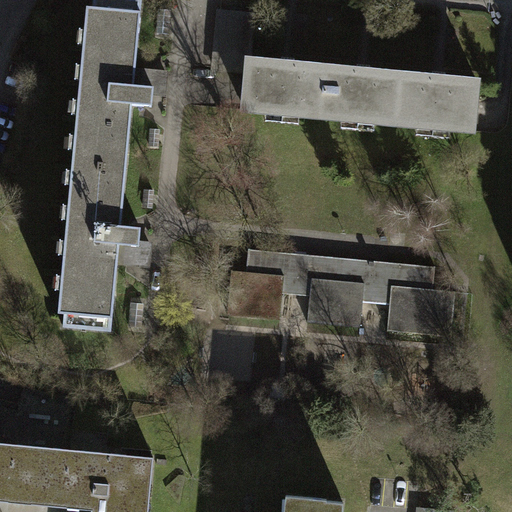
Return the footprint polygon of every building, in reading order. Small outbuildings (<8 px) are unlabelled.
[(138,0),(88,0),(58,326),(107,331),(138,0)] [(243,61),(239,108),(316,115),(320,68),(243,61)] [(320,68),(316,115),(393,122),(397,75),(320,68)] [(397,75),(393,122),(469,129),(474,82),(397,75)] [(124,249),(142,248),(142,229),(123,230),(124,249)] [(295,254),(249,250),(247,272),(232,271),(228,315),(280,320),(283,293),(310,295),(308,323),(361,327),(363,301),(365,284),(349,282),(351,259),(307,255),(306,262),(295,261),(295,254)] [(376,262),(351,259),(349,282),(365,284),(363,301),(391,303),(388,330),(452,336),(456,292),(433,290),(435,267),(387,263),(387,270),(376,269),(376,262)] [(144,511),(150,457),(0,442),(0,511),(144,511)] [(338,511),(339,500),(287,495),(285,511),(338,511)]
